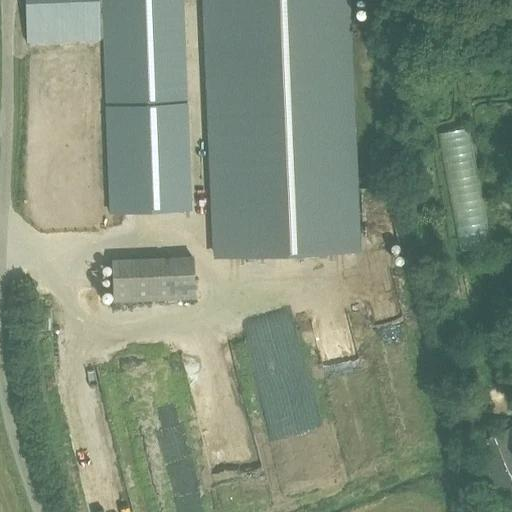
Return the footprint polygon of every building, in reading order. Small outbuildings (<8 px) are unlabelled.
[(97,0),(24,0),(26,42),(99,40),(97,0)] [(181,0),(102,0),(106,109),(186,106),(181,0)] [(345,0),(204,0),(216,257),(356,251),(346,17),(345,0)] [(186,106),(106,109),(110,213),(190,209),(186,106)] [(468,127),(438,133),(460,251),(490,245),(468,127)] [(192,257),(111,261),(113,301),(194,298),(192,257)] [(511,426),(471,443),(498,508),(511,502),(511,426)]
